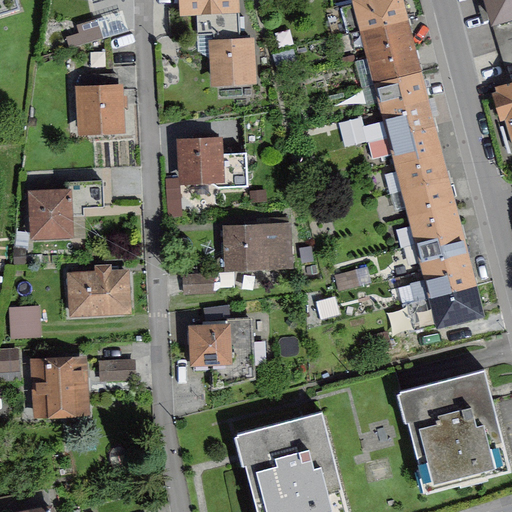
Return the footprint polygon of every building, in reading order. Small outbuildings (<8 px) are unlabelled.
[(0,0),(0,22),(18,17),(12,0),(0,0)] [(238,0),(178,0),(179,20),(240,17),(238,0)] [(400,0),(372,0),(350,6),(357,33),(406,21),(400,0)] [(511,0),(480,0),(490,31),(511,24),(511,0)] [(82,39),(109,33),(105,17),(78,24),(82,39)] [(406,21),(357,33),(364,61),(413,48),(406,21)] [(253,44),(208,46),(210,90),(255,88),(253,44)] [(413,48),(364,61),(371,88),(420,75),(413,48)] [(420,75),(371,88),(378,115),(427,103),(420,75)] [(511,87),(496,92),(511,152),(511,87)] [(123,91),(74,93),(76,141),(125,139),(123,91)] [(427,103),(378,115),(386,143),(434,130),(427,103)] [(434,130),(386,143),(393,170),(441,158),(434,130)] [(221,143),(177,144),(178,187),(222,186),(221,143)] [(441,158),(393,170),(400,197),(448,185),(441,158)] [(448,185),(400,197),(407,225),(456,212),(448,185)] [(70,193),(27,194),(28,241),(71,240),(70,193)] [(456,212),(407,225),(414,252),(463,240),(456,212)] [(289,230),(223,234),(226,276),(292,272),(289,230)] [(463,240),(414,252),(421,280),(470,267),(463,240)] [(470,267),(421,280),(428,307),(477,295),(470,267)] [(131,273),(67,276),(69,319),(133,317),(131,273)] [(217,277),(184,279),(184,296),(218,295),(217,277)] [(477,295),(428,307),(435,334),(484,322),(477,295)] [(11,305),(12,336),(44,334),(42,303),(11,305)] [(255,328),(189,330),(194,373),(217,371),(216,401),(258,386),(255,328)] [(85,357),(28,359),(30,421),(62,425),(87,419),(85,357)] [(483,375),(400,398),(427,496),(510,473),(483,375)] [(321,417),(236,440),(255,511),(336,511),(346,510),(321,417)]
